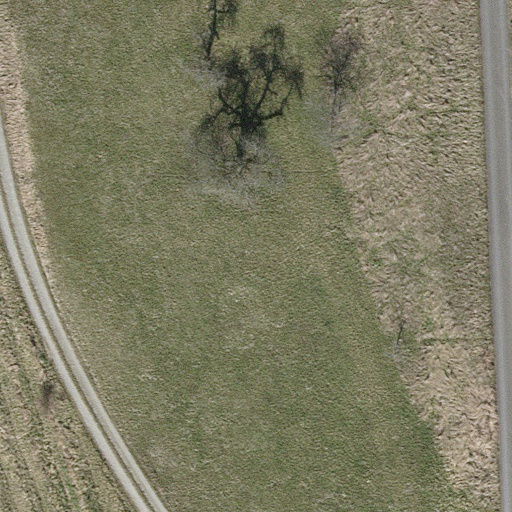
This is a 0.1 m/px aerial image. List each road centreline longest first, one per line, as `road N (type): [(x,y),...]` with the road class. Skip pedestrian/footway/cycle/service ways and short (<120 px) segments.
road 1 (track): [(156,511),(65,355),(10,215),(0,154)]
road 2 (track): [(493,0),(511,355)]
